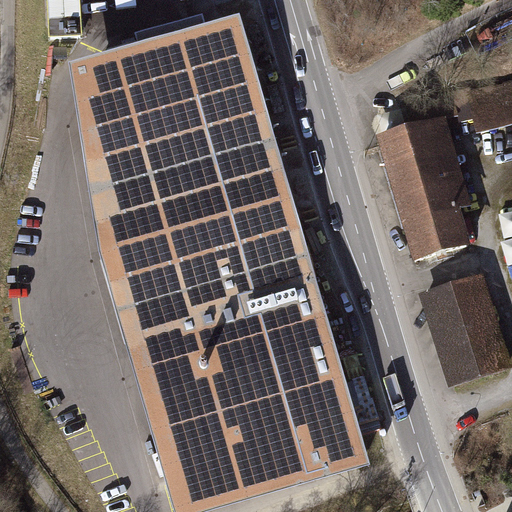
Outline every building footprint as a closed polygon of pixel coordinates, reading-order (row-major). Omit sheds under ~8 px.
[(80,0),(45,0),(48,43),(82,41),(80,0)] [(354,436),(236,34),(98,75),(130,271),(192,483),(286,456),(296,491),(332,480),(322,446),(354,436)] [(461,96),(440,102),(445,119),(471,112),(480,139),(511,129),(511,79),(471,91),(468,83),(458,86),(461,96)] [(447,124),(379,146),(419,274),(473,257),(460,218),(475,213),(447,124)] [(511,362),(484,280),(422,301),(451,389),(511,369),(511,362)]
